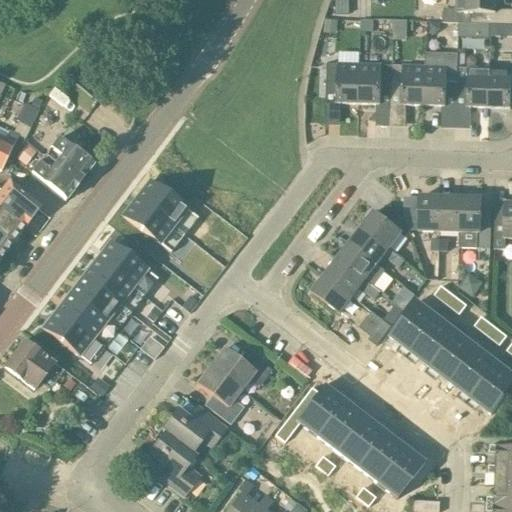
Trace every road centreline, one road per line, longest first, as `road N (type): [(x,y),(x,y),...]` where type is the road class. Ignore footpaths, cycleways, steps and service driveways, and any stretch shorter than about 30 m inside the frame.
road 1 (tertiary): [(9,319),(245,0)]
road 2 (residential): [(452,511),(454,466),(442,438),(261,299)]
road 3 (residential): [(85,484),(93,456),(231,277)]
road 4 (residential): [(231,277),(329,156),(366,157)]
road 5 (residential): [(261,299),(366,157)]
road 6 (residential): [(366,157),(511,161)]
